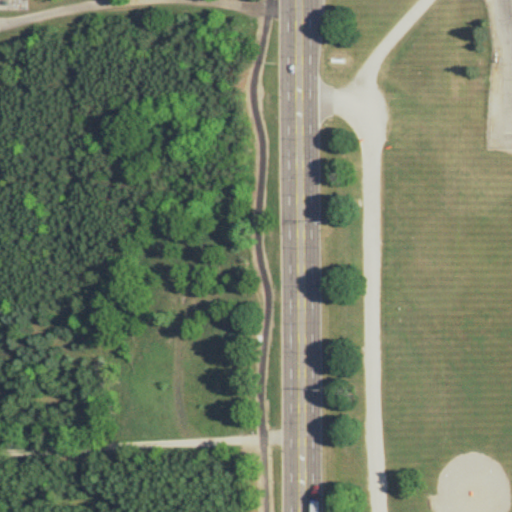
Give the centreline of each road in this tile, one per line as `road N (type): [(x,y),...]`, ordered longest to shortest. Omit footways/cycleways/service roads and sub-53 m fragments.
road 1 (tertiary): [(298,511),(297,0)]
road 2 (track): [(298,14),(210,1),(78,6),(0,30)]
road 3 (track): [(0,452),(299,440)]
